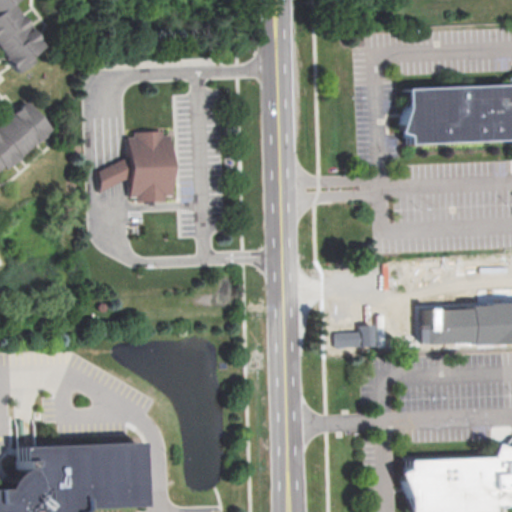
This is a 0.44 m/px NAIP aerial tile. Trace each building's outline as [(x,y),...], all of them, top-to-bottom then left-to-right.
[(0,0),(0,57),(9,69),(38,47),(7,5),(13,0),(0,0)] [(511,89),(503,90),(502,83),(400,87),(400,105),(393,131),(402,134),(402,142),(505,138),(511,151),(511,150),(511,89)] [(0,168),(44,131),(20,102),(0,118),(0,168)] [(163,135),(169,200),(127,200),(121,180),(107,188),(97,193),(95,172),(106,165),(122,155),(122,139),(130,139),(129,132),(159,130),(159,135),(163,135)] [(334,285),(335,298),(341,297),(342,324),(357,323),(356,299),(369,298),(368,284),(334,285)] [(12,447),(13,467),(8,470),(4,473),(0,478),(0,511),(66,511),(70,508),(135,506),(132,441),(12,447)] [(393,471),(402,495),(402,511),(466,511),(487,511),(487,504),(511,503),(511,446),(506,447),(490,442),(485,456),(401,459),(401,468),(393,471)]
